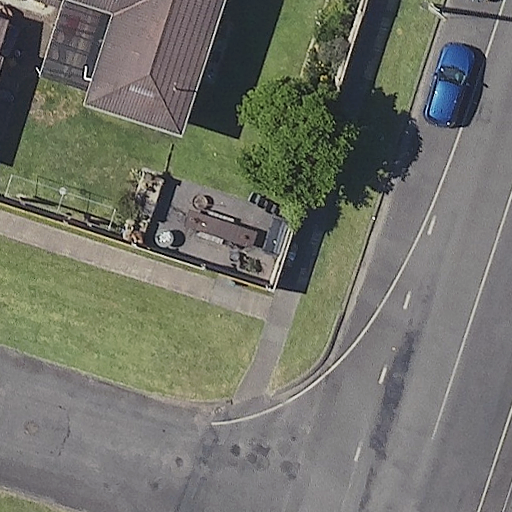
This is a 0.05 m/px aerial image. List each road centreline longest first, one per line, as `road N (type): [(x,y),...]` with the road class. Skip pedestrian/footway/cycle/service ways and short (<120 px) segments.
road 1 (residential): [(0,411),(304,511)]
road 2 (residential): [(415,511),(511,211)]
